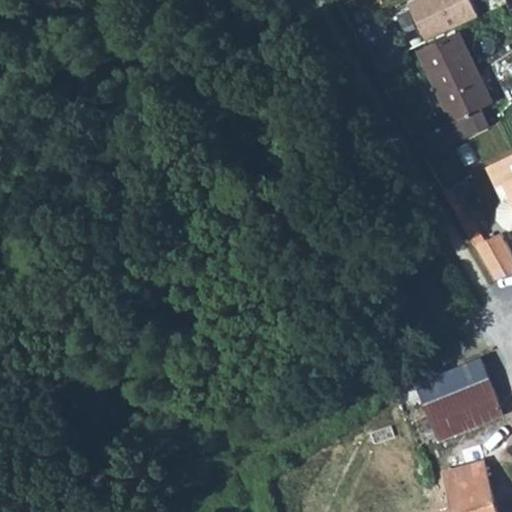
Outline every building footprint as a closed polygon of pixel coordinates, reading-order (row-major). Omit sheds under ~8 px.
[(470,0),(417,0),(409,4),(427,43),(479,18),(470,0)] [(383,21),(361,31),(382,76),(407,64),(401,50),(397,51),(383,21)] [(427,135),(436,155),(489,130),(480,110),(493,104),(459,33),(418,52),(451,122),(442,127),(442,128),(427,135)] [(511,158),(486,170),(496,190),(504,186),(511,202),(511,158)] [(511,202),(504,186),(496,190),(502,204),(498,209),(496,215),(498,221),(502,226),(507,229),(511,228),(511,202)] [(511,258),(500,236),(477,249),(495,281),(511,275),(511,258)] [(482,360),(417,387),(440,440),(504,415),(482,360)] [(455,511),(498,511),(484,462),(447,473),(455,508),(455,511)]
